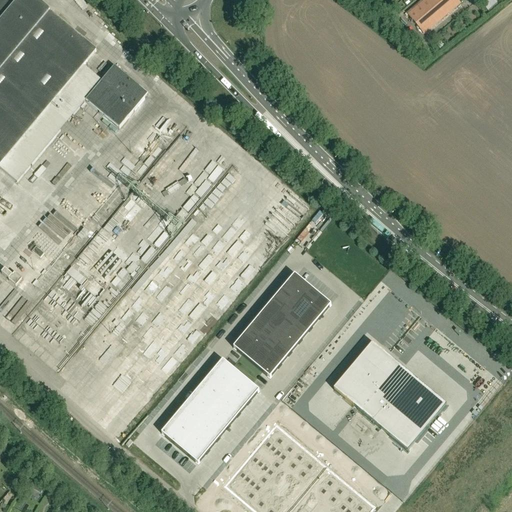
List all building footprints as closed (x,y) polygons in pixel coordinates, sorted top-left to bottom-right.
[(0,0),(0,167),(18,183),(60,131),(42,116),(49,108),(96,51),(33,0),(0,0)] [(424,34),(461,3),(457,0),(425,0),(408,15),(424,34)] [(149,95),(115,67),(86,101),(120,130),(149,95)] [(268,241),(276,248),(286,237),(278,229),(268,241)] [(31,272),(40,260),(29,251),(20,263),(31,272)] [(13,276),(5,270),(2,274),(9,280),(9,281),(16,287),(22,279),(15,273),(13,276)] [(226,283),(231,276),(225,271),(219,278),(226,283)] [(270,380),(332,306),(295,276),(233,349),(270,380)] [(373,345),(334,391),(354,408),(408,453),(446,407),(393,362),(373,345)] [(223,362),(161,435),(198,466),(260,392),(223,362)] [(110,421),(115,416),(107,409),(102,414),(110,421)] [(276,425),(224,487),(253,511),(371,511),(375,508),(276,425)]
